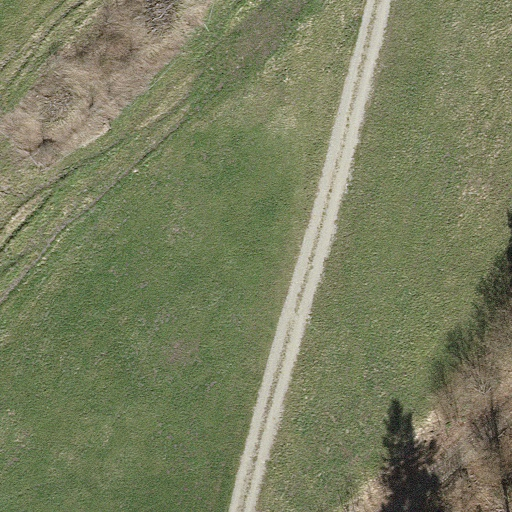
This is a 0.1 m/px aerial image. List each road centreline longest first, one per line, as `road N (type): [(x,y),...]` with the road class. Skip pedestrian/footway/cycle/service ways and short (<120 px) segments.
road 1 (track): [(240,511),(376,0)]
road 2 (track): [(389,511),(511,397)]
